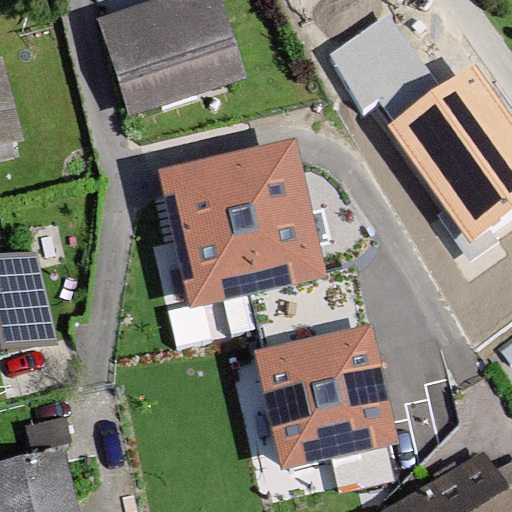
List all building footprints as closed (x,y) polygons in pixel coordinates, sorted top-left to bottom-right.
[(107,34),(132,112),(237,79),(212,1),(107,34)] [(511,222),(511,132),(471,71),(394,122),(477,245),(511,222)] [(0,152),(11,150),(0,106),(0,152)] [(167,179),(196,299),(317,270),(288,150),(167,179)] [(31,265),(0,272),(0,362),(52,350),(31,265)] [(264,357),(286,461),(389,439),(366,335),(264,357)] [(394,511),(511,511),(484,462),(394,511)] [(74,511),(63,466),(0,480),(0,511),(74,511)]
